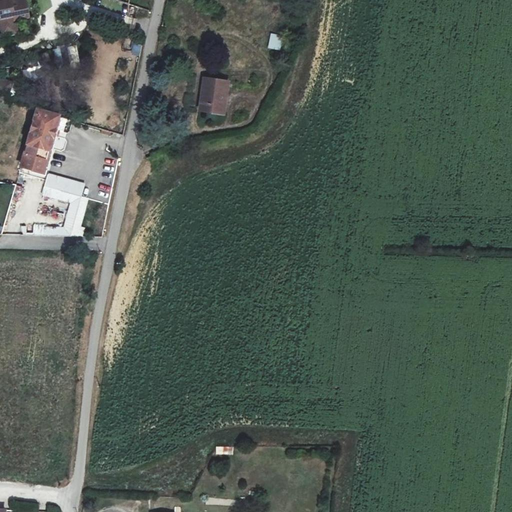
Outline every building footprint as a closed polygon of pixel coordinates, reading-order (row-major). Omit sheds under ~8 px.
[(0,0),(0,38),(16,36),(14,24),(26,22),(25,12),(23,0),(0,0)] [(269,34),(267,49),(279,50),(281,36),(269,34)] [(65,48),(68,63),(78,61),(75,46),(65,48)] [(52,49),(35,58),(42,71),(58,61),(52,49)] [(0,99),(9,102),(14,82),(0,78),(0,99)] [(222,82),(201,79),(196,111),(217,114),(222,82)] [(42,173),(54,119),(33,112),(21,169),(42,173)] [(63,149),(71,120),(60,117),(52,146),(63,149)] [(82,197),(45,188),(43,197),(69,204),(63,228),(33,228),(32,238),(70,238),(82,197)] [(215,447),(215,455),(232,455),(232,446),(215,447)]
